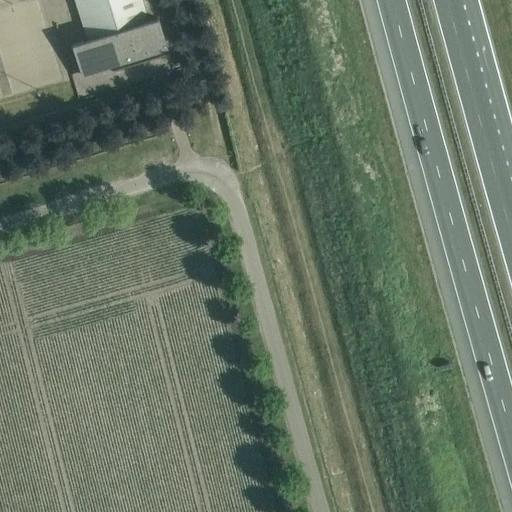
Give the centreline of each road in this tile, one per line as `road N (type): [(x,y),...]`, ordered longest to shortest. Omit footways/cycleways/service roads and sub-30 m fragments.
road 1 (residential): [(327,511),(240,198),(204,171),(184,173),(0,227)]
road 2 (motorway): [(393,0),(511,434)]
road 3 (motorway): [(511,222),(451,0)]
